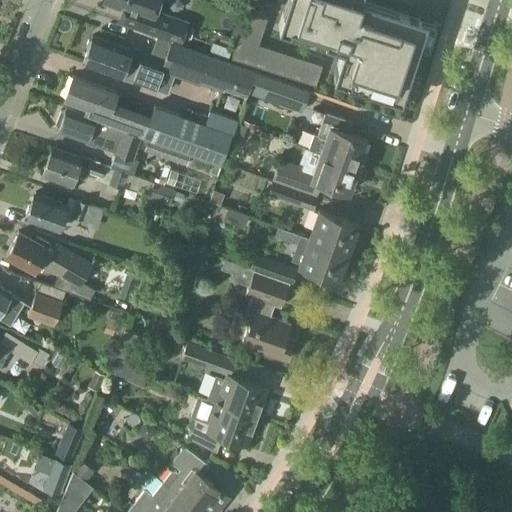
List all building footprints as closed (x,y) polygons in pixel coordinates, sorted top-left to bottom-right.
[(105,0),(124,7),(119,20),(118,21),(120,22),(127,24),(129,25),(140,29),(171,40),(180,43),(188,20),(156,9),(158,0),(105,0)] [(255,54),(249,52),(265,2),(260,0),(249,0),(231,57),(315,84),(320,70),(257,49),(255,54)] [(286,0),(278,26),(289,29),(290,26),(292,20),(327,31),(325,37),(324,41),(343,47),(333,76),(401,98),(401,97),(401,96),(395,94),(403,70),(409,72),(409,71),(418,44),(412,42),(420,17),(420,16),(370,0),(286,0)] [(88,47),(83,60),(154,87),(154,86),(163,63),(140,55),(136,66),(125,63),(130,48),(93,34),(91,37),(88,38),(86,43),(88,47)] [(254,68),(228,60),(208,52),(180,43),(171,40),(163,63),(154,86),(167,91),(173,74),(199,83),(199,81),(222,89),(223,86),(245,93),(245,91),(253,70),(254,68)] [(228,60),(232,49),(212,42),(208,52),(228,60)] [(307,89),(253,70),(245,91),(300,110),(307,89)] [(147,112),(112,100),(115,90),(72,74),(65,95),(86,103),(83,111),(95,116),(141,133),(147,112)] [(154,103),(143,135),(147,136),(157,140),(180,148),(188,151),(201,155),(219,162),(221,162),(232,131),(154,103)] [(61,110),(56,123),(59,126),(58,128),(87,138),(95,141),(114,148),(114,150),(133,156),(141,133),(95,116),(83,111),(66,105),(65,109),(61,110)] [(307,145),(363,165),(367,152),(364,147),(367,137),(350,131),(353,120),(325,110),(317,135),(311,133),(307,145)] [(157,140),(154,150),(156,152),(183,162),(188,151),(180,148),(157,140)] [(70,184),(81,155),(52,144),(41,173),(70,184)] [(280,157),(273,178),(317,193),(321,180),(348,190),(351,182),(357,180),(363,165),(307,145),(304,144),(298,161),(301,163),(301,164),(280,157)] [(312,208),(317,193),(273,178),(267,192),(312,208)] [(184,193),(154,182),(149,198),(170,205),(172,198),(181,201),(184,193)] [(64,212),(84,219),(90,202),(69,195),(66,202),(35,191),(26,215),(59,227),(64,212)] [(309,235),(348,250),(358,222),(318,208),(309,235)] [(202,232),(220,238),(226,223),(208,216),(202,232)] [(272,225),(269,234),(290,240),(293,230),(272,225)] [(19,230),(6,252),(35,268),(43,253),(50,258),(45,266),(58,273),(53,285),(66,289),(72,292),(90,298),(96,288),(82,280),(93,262),(59,243),(55,250),(47,246),(50,241),(37,233),(34,239),(19,230)] [(167,269),(180,237),(170,233),(157,265),(167,269)] [(301,233),(293,257),(301,259),(300,262),(339,276),(348,250),(309,235),(301,233)] [(254,252),(249,266),(255,268),(255,267),(291,280),(291,281),(295,282),(299,268),(254,252)] [(247,321),(240,343),(285,359),(293,338),(285,335),(290,321),(270,314),(274,303),(282,306),(291,281),(291,280),(255,267),(255,268),(249,285),(246,293),(251,294),(242,319),(247,321)] [(36,290),(30,304),(27,314),(53,324),(62,299),(66,289),(53,285),(41,280),(37,290),(36,290)] [(0,316),(10,323),(24,299),(0,284),(0,316)] [(0,365),(3,360),(10,349),(30,361),(32,358),(40,363),(48,350),(39,345),(37,349),(6,329),(0,338),(0,365)] [(266,385),(230,372),(235,357),(187,340),(181,357),(225,373),(224,377),(214,373),(206,396),(256,413),(266,385)] [(256,413),(206,396),(197,393),(190,413),(194,415),(187,435),(216,450),(221,437),(229,440),(230,437),(246,442),(256,413)] [(118,419),(106,435),(115,442),(127,426),(118,419)] [(82,428),(68,421),(64,430),(78,437),(82,428)] [(210,511),(227,491),(201,471),(208,462),(184,442),(171,459),(179,466),(175,471),(170,468),(163,477),(167,481),(167,482),(204,510),(203,511),(204,511),(210,511)] [(74,472),(66,491),(80,502),(92,486),(74,472)] [(167,481),(163,477),(161,479),(152,472),(143,483),(145,485),(127,507),(133,511),(202,511),(203,511),(204,510),(167,482),(167,481)] [(126,511),(111,500),(102,511),(126,511)]
